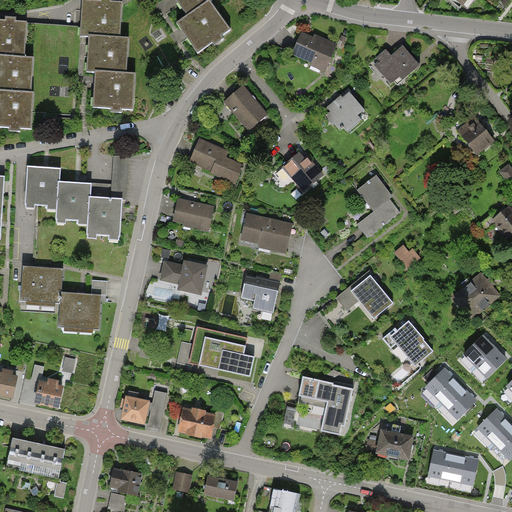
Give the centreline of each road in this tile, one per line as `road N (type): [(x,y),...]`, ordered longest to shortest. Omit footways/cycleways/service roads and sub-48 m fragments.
road 1 (residential): [(101,434),(160,164),(176,124)]
road 2 (residential): [(237,463),(317,266)]
road 3 (residential): [(176,124),(215,73),(297,0)]
road 4 (residential): [(176,124),(23,149)]
road 5 (residential): [(326,483),(464,511)]
road 6 (residential): [(101,434),(237,463)]
road 7 (residential): [(23,149),(20,218),(28,218),(17,279)]
